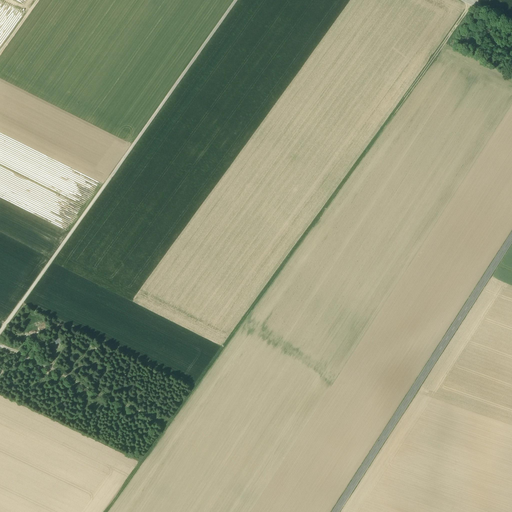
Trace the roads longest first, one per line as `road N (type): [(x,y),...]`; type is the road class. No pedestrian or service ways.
road 1 (track): [(105,511),(471,4)]
road 2 (track): [(0,333),(236,0)]
road 3 (secondary): [(511,238),(336,511)]
road 4 (track): [(0,345),(167,425)]
